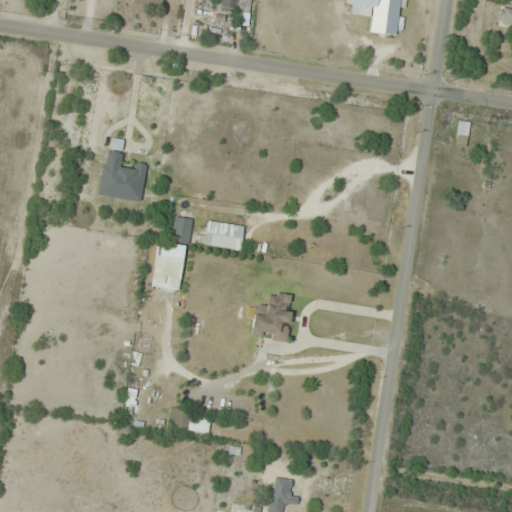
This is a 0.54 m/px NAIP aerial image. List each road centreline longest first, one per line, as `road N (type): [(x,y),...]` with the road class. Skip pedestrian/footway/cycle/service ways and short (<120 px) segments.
road 1 (tertiary): [(0,27),(511,105)]
road 2 (tertiary): [(366,511),(444,0)]
